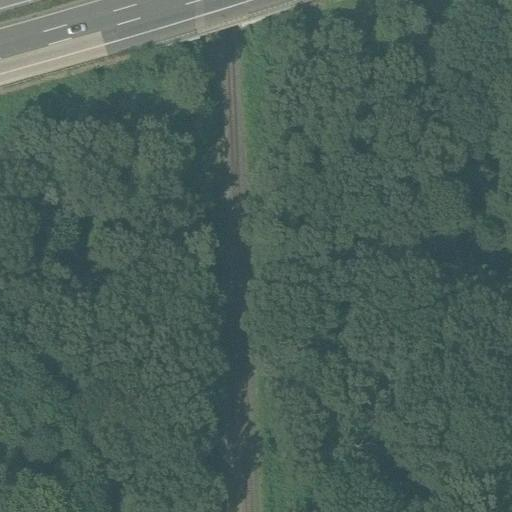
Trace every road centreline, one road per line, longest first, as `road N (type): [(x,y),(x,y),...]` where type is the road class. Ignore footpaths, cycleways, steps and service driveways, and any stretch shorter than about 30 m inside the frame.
road 1 (track): [(0,323),(140,511)]
road 2 (motorway): [(0,60),(213,0)]
